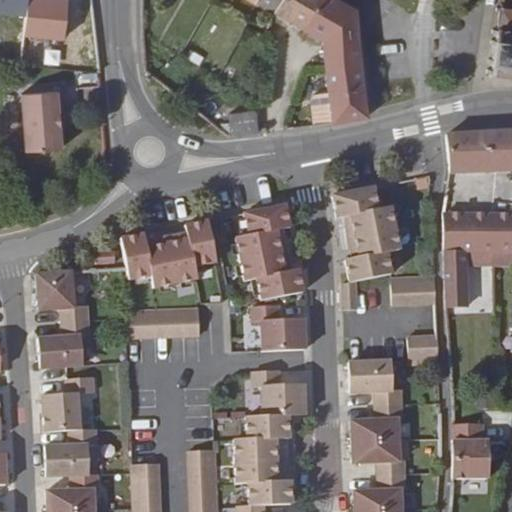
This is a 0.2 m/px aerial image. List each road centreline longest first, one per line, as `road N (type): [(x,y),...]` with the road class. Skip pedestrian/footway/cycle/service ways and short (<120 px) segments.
road 1 (residential): [(321,511),(320,252),(302,149)]
road 2 (residential): [(25,511),(9,247)]
road 3 (tertiary): [(511,109),(302,149)]
road 4 (unclassified): [(9,247),(74,228),(100,211),(149,153)]
road 5 (tertiary): [(149,153),(124,92),(117,0)]
road 6 (tertiary): [(302,149),(231,162),(149,153)]
